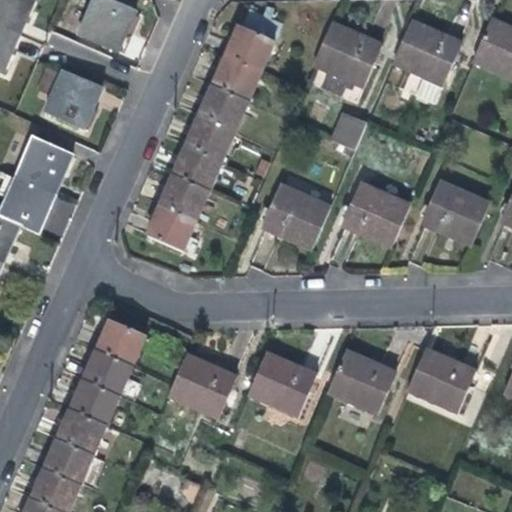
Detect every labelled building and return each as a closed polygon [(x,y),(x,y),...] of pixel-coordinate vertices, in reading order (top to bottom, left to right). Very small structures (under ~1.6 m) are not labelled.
[(0,0),(0,26),(20,35),(35,0),(0,0)] [(105,0),(95,0),(79,36),(119,53),(136,13),(105,0)] [(511,29),(490,20),(472,61),(511,78),(511,29)] [(461,43),(412,22),(394,64),(422,76),(413,96),(434,105),(461,43)] [(382,46),(333,24),(315,66),(364,88),(382,46)] [(20,35),(0,26),(0,74),(2,75),(20,35)] [(238,26),(225,58),(262,74),(275,42),(238,26)] [(262,74),(225,58),(212,88),(248,104),(262,74)] [(62,73),(49,106),(88,122),(102,90),(62,73)] [(248,104),(212,88),(199,117),(236,133),(248,104)] [(88,122),(49,106),(46,113),(85,130),(88,122)] [(355,152),(367,126),(343,114),(331,141),(355,152)] [(236,133),(199,117),(186,147),(223,163),(236,133)] [(33,140),(16,179),(56,196),(73,157),(33,140)] [(223,163),(186,147),(173,177),(209,193),(223,163)] [(16,179),(5,174),(0,188),(0,194),(8,198),(16,179)] [(209,193),(173,177),(161,207),(197,222),(209,193)] [(16,179),(8,198),(0,215),(0,218),(20,227),(39,235),(56,196),(16,179)] [(422,225),(471,246),(490,204),(440,182),(422,225)] [(342,226),(391,248),(409,206),(360,185),(350,208),(343,205),(339,216),(345,218),(342,226)] [(511,186),(497,220),(511,226),(511,186)] [(262,228),(312,250),(331,208),(280,187),(262,228)] [(197,222),(161,207),(147,238),(183,253),(197,222)] [(0,218),(0,264),(3,266),(20,227),(0,218)] [(110,322),(97,352),(133,368),(146,338),(110,322)] [(476,372),(426,351),(407,393),(457,415),(476,372)] [(97,352),(84,381),(120,397),(133,368),(97,352)] [(395,374),(346,352),(328,393),(377,415),(395,374)] [(266,354),(248,396),(298,417),(316,376),(266,354)] [(237,378),(187,356),(169,398),(219,420),(237,378)] [(84,381),(71,411),(107,427),(120,397),(84,381)] [(71,411),(58,441),(94,456),(107,427),(71,411)] [(58,441),(45,471),(81,486),(94,456),(58,441)] [(45,471),(32,501),(56,511),(69,511),(81,486),(45,471)] [(56,511),(32,501),(27,511),(56,511)]
